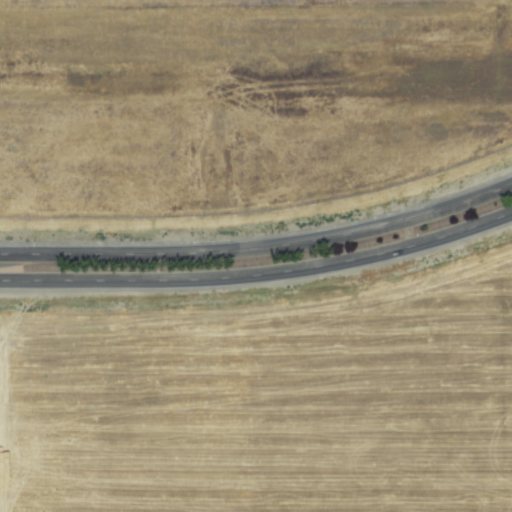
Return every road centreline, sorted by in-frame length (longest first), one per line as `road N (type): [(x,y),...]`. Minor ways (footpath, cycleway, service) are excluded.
road 1 (secondary): [(511,183),(300,242),(0,252)]
road 2 (secondary): [(0,278),(303,268),(511,211)]
